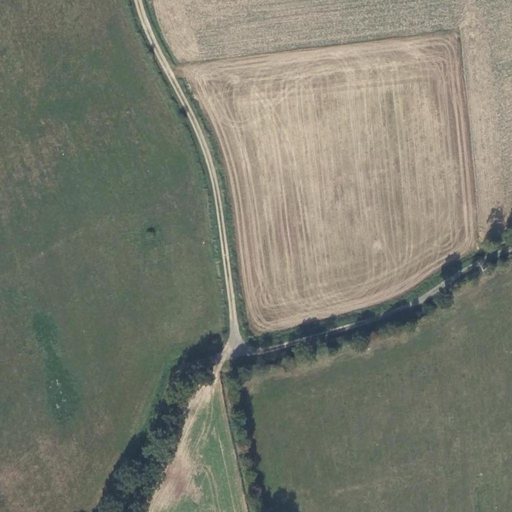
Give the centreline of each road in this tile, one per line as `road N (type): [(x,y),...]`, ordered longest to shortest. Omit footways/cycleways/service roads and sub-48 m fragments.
road 1 (track): [(236,349),(210,156),(144,0)]
road 2 (track): [(236,349),(258,351),(408,306),(511,250)]
